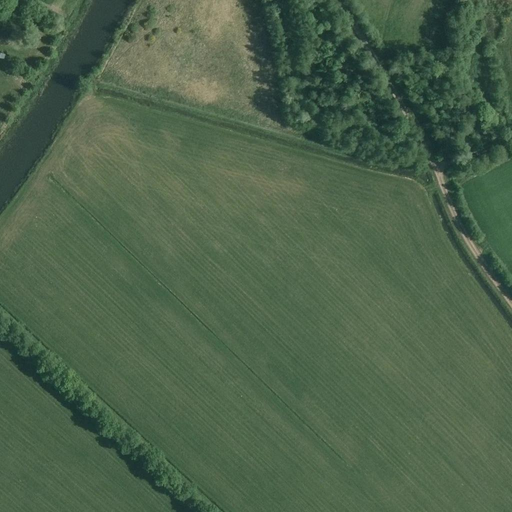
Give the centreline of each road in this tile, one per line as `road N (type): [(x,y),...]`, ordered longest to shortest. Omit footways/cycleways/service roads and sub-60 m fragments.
road 1 (track): [(434,166),(335,0)]
road 2 (track): [(511,306),(472,250),(434,166)]
